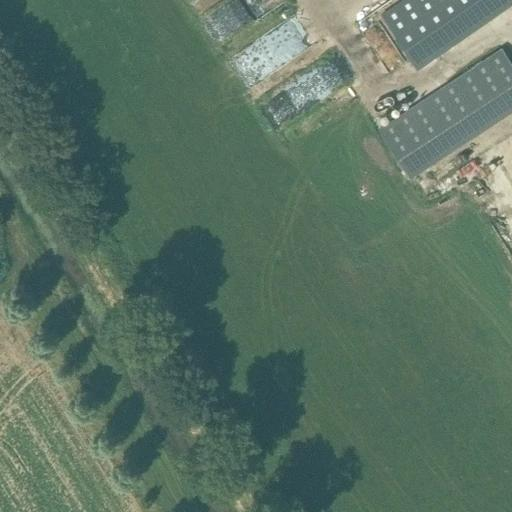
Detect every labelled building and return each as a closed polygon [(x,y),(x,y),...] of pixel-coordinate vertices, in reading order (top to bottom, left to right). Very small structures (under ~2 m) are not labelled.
[(217,39),(285,0),(223,0),(202,13),(217,39)] [(420,68),(511,11),(511,0),(401,0),(384,11),(420,68)] [(260,39),(269,52),(286,40),(296,54),(319,38),(300,11),(260,39)] [(511,65),(501,49),(378,130),(410,179),(511,111),(511,65)] [(278,133),(314,108),(294,78),(258,103),(278,133)]
